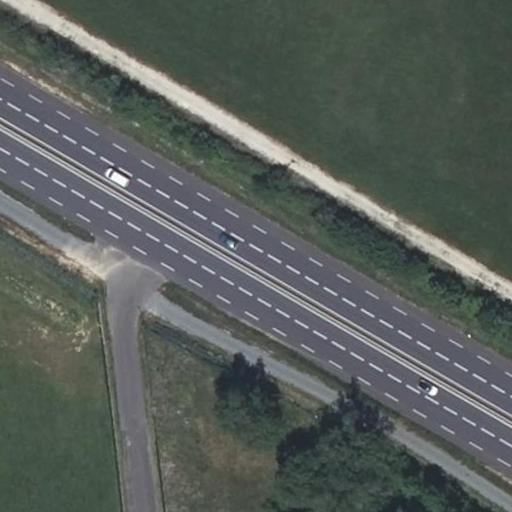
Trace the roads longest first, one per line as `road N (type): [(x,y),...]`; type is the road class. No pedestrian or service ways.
road 1 (unclassified): [(0,203),(154,302),(349,405),(511,504)]
road 2 (primary): [(0,146),(511,447)]
road 3 (primary): [(511,396),(0,98)]
